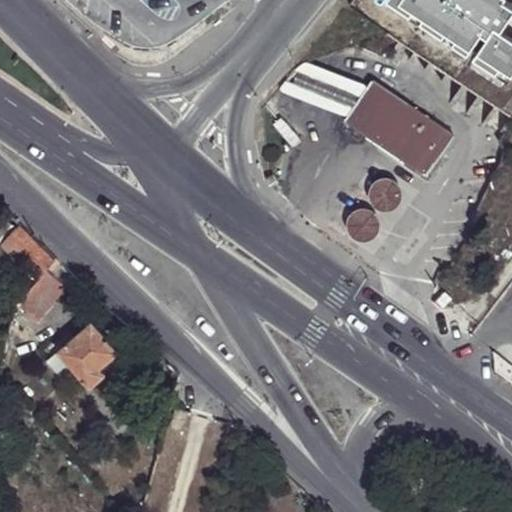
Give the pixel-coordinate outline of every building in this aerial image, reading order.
[(511,15),(510,14),(505,10),(502,15),(486,10),(471,35),(483,41),(511,60),(511,15)] [(475,52),(483,41),(471,35),(464,45),(475,52)] [(374,81),(344,121),(426,176),(453,135),(374,81)] [(384,210),(401,188),(382,174),(365,196),(384,210)] [(353,210),(350,236),(374,239),(377,212),(353,210)] [(46,271),(54,260),(21,227),(3,247),(36,279),(46,271)] [(66,289),(46,271),(36,279),(14,305),(35,322),(66,289)] [(91,322),(57,353),(89,389),(105,376),(101,370),(119,354),(91,322)] [(174,409),(167,427),(180,431),(186,412),(174,409)]
